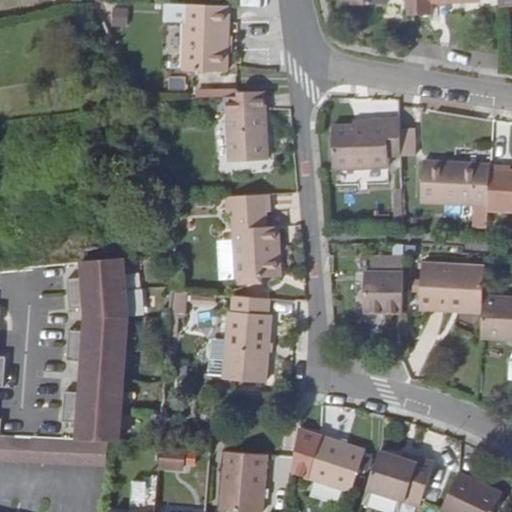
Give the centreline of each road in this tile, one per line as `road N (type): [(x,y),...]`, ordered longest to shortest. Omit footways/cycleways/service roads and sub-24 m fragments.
road 1 (residential): [(298,54),(322,378),(475,419),(511,440)]
road 2 (residential): [(511,93),(298,54)]
